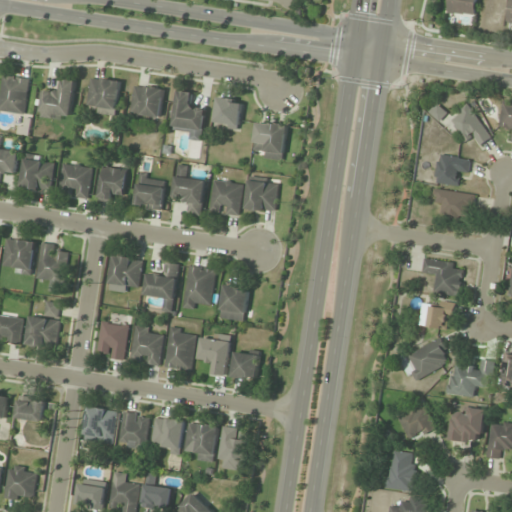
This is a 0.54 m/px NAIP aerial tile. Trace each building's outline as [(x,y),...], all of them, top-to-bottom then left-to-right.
[(476,17),(478,0),(448,0),(447,14),(476,17)] [(1,113),(27,113),(27,77),(1,77),(1,113)] [(88,106),(98,107),(97,114),(117,116),(121,82),(91,78),(88,106)] [(77,82),(62,79),(59,91),(45,89),(40,115),(70,121),(77,82)] [(165,89),(135,85),(131,114),(161,118),(165,89)] [(179,92),(173,129),(192,132),(191,139),(202,141),(206,110),(194,108),(196,94),(179,92)] [(242,100),(217,98),(216,127),(240,128),(242,100)] [(507,141),(511,141),(511,103),(503,102),(499,128),(508,129),(507,141)] [(430,113),(439,121),(446,113),(437,105),(430,113)] [(467,142),(475,136),(481,145),(492,138),(467,105),(449,118),(467,142)] [(284,161),(289,127),(259,122),(254,153),(264,155),(263,158),(284,161)] [(0,177),(1,172),(18,174),(20,151),(0,149),(0,177)] [(437,184),(458,186),(459,177),(468,178),(470,159),(439,156),(437,184)] [(21,187),(50,192),(55,163),(26,158),(21,187)] [(88,199),(93,168),(64,164),(60,187),(71,188),(70,196),(88,199)] [(116,203),(117,195),(124,196),(128,170),(104,167),(99,201),(116,203)] [(187,201),(185,215),(202,217),(206,179),(177,175),(175,199),(187,201)] [(162,210),(166,179),(140,176),(136,206),(162,210)] [(280,183),(250,179),(246,209),(276,212),(280,183)] [(211,212),(240,216),(244,184),(214,181),(211,212)] [(462,215),(473,217),(476,195),(436,189),(434,202),(444,203),(441,218),(462,221),(462,215)] [(37,242),(7,238),(3,270),(32,274),(37,242)] [(46,291),(63,293),(70,249),(42,245),(36,279),(47,281),(46,291)] [(139,288),(144,261),(115,256),(110,283),(139,288)] [(460,298),(464,271),(455,270),(456,263),(424,259),(423,274),(436,275),(434,294),(460,298)] [(180,265),(163,263),(162,272),(149,271),(146,298),(165,300),(164,312),(174,313),(180,265)] [(184,308),(201,310),(201,303),(213,304),(217,269),(189,266),(184,308)] [(221,318),(245,322),(250,289),(226,285),(221,318)] [(27,345),(56,349),(62,304),(47,302),(45,318),(31,316),(27,345)] [(430,304),(429,328),(448,329),(448,319),(455,319),(455,305),(430,304)] [(0,342),(21,344),(23,318),(0,316),(0,342)] [(108,359),(125,361),(130,322),(102,318),(98,349),(109,351),(108,359)] [(131,363),(162,365),(164,337),(154,336),(155,328),(134,326),(131,363)] [(198,332),(171,328),(165,368),(192,372),(198,332)] [(200,361),(211,362),(210,373),(228,376),(233,336),(213,334),(213,339),(203,338),(200,361)] [(406,355),(417,380),(452,364),(441,339),(406,355)] [(261,356),(236,353),(233,377),(258,380),(261,356)] [(502,388),(511,389),(511,355),(507,355),(502,388)] [(494,361),(482,360),(481,368),(451,366),(449,395),(476,397),(476,387),(493,388),(494,361)] [(10,395),(0,393),(0,419),(4,420),(10,395)] [(17,420),(44,421),(45,399),(18,398),(17,420)] [(400,414),(406,439),(434,432),(428,407),(400,414)] [(487,410),(465,407),(464,415),(454,414),(451,438),(482,443),(487,410)] [(115,445),(119,411),(88,408),(84,441),(115,445)] [(152,418),(125,412),(119,445),(145,450),(152,418)] [(186,421),(156,417),(153,446),(182,450),(186,421)] [(511,423),(492,421),(487,457),(504,459),(505,450),(511,450),(511,423)] [(214,462),(219,427),(190,423),(187,451),(196,452),(195,459),(214,462)] [(244,471),(249,440),(239,438),(240,430),(225,427),(218,466),(244,471)] [(387,489),(413,492),(417,454),(392,451),(387,489)] [(5,498),(33,502),(37,470),(10,466),(5,498)] [(136,511),(140,485),(127,484),(128,474),(115,473),(110,507),(123,509),(122,511),(136,511)] [(78,508),(105,508),(105,483),(78,483),(78,508)] [(143,506),(169,510),(172,489),(146,485),(143,506)] [(184,511),(212,511),(195,494),(181,508),(184,511)] [(390,511),(429,511),(431,500),(411,497),(410,503),(402,501),(401,508),(391,506),(390,511)]
